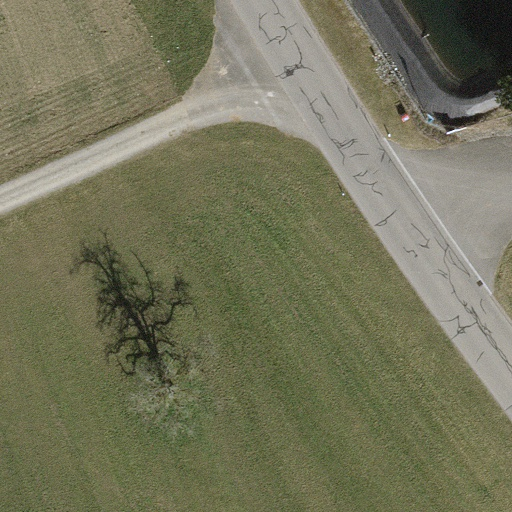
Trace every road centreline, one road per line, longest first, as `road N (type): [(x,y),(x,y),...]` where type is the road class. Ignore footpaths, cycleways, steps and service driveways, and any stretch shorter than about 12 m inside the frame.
road 1 (track): [(297,66),(0,197)]
road 2 (tertiary): [(408,227),(261,0)]
road 3 (tertiary): [(511,371),(408,227)]
